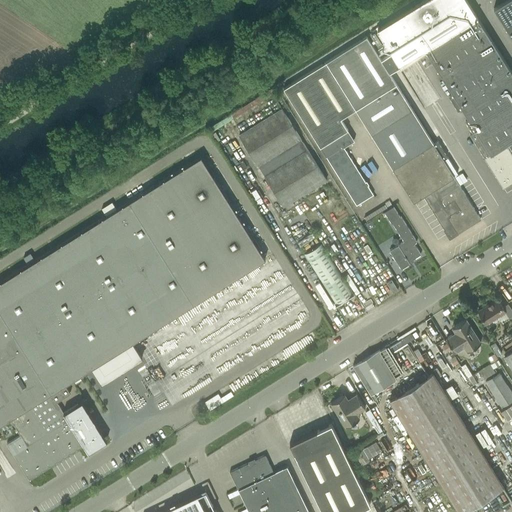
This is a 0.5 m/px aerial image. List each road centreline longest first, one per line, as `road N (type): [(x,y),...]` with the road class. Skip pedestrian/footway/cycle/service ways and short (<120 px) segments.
road 1 (unclassified): [(89,511),(511,249)]
road 2 (unknown): [(177,411),(316,315),(218,153)]
road 3 (unknown): [(355,346),(384,388),(400,473),(424,511)]
road 4 (unknown): [(507,210),(418,62)]
road 5 (unknown): [(443,250),(355,119)]
road 6 (unknown): [(274,396),(337,511)]
road 7 (unknown): [(30,501),(133,435)]
road 8 (unknown): [(260,405),(317,511)]
